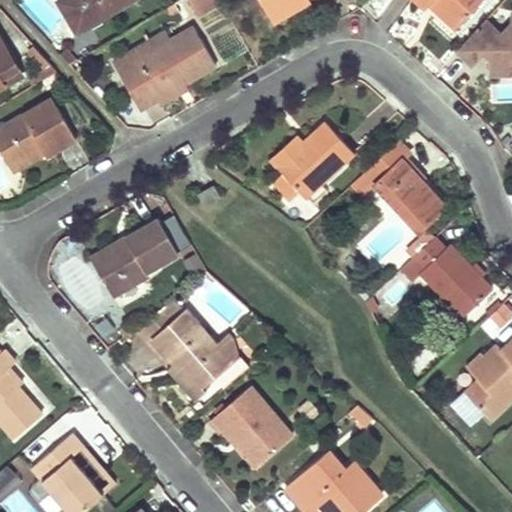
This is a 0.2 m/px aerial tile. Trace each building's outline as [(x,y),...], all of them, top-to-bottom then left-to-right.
[(56,0),(75,33),(133,0),(56,0)] [(257,0),(266,15),(291,0),(257,0)] [(306,0),(291,0),(266,15),(270,22),(307,1),(306,0)] [(416,0),(450,31),(478,0),(416,0)] [(511,23),(501,35),(484,19),(455,51),(470,65),(485,48),(492,53),(493,74),(511,73),(511,23)] [(214,65),(192,27),(169,41),(134,60),(129,51),(110,61),(137,109),(170,89),(182,83),(214,65)] [(169,41),(163,31),(129,51),(134,60),(169,41)] [(0,85),(19,74),(0,41),(0,85)] [(26,78),(30,84),(48,74),(44,67),(26,78)] [(174,97),(186,90),(182,83),(170,89),(174,97)] [(0,160),(6,171),(23,162),(39,153),(41,156),(71,139),(48,98),(0,124),(0,160)] [(353,153),(323,120),(299,141),(290,150),(284,143),(267,158),(281,172),(296,189),(304,198),(353,153)] [(299,141),(293,134),(284,143),(290,150),(299,141)] [(417,230),(430,217),(443,205),(401,160),(409,152),(396,141),(363,172),(373,183),(417,230)] [(271,181),(286,198),(296,189),(281,172),(271,181)] [(359,195),(373,183),(363,172),(349,184),(359,195)] [(202,205),(219,195),(212,185),(196,194),(202,205)] [(111,296),(128,286),(146,276),(144,272),(175,254),(155,220),(88,258),(111,296)] [(413,242),(419,249),(434,236),(427,229),(413,242)] [(422,267),(417,273),(437,295),(459,318),(490,289),(447,244),(444,245),(434,236),(419,249),(412,256),(422,267)] [(432,300),(454,323),(459,318),(437,295),(432,300)] [(380,305),(373,297),(367,303),(374,311),(380,305)] [(511,316),(511,312),(504,304),(490,316),(500,327),(511,316)] [(158,330),(148,339),(170,365),(174,362),(197,389),(228,363),(183,309),(158,330)] [(187,397),(197,389),(174,362),(170,365),(148,339),(158,330),(148,319),(133,333),(187,397)] [(490,366),(477,378),(464,390),(490,419),(511,399),(511,338),(501,348),(496,343),(481,356),(490,366)] [(17,388),(19,386),(22,384),(8,368),(13,364),(2,351),(0,352),(0,425),(12,439),(40,415),(17,388)] [(490,366),(481,356),(468,367),(477,378),(490,366)] [(211,417),(232,443),(253,468),(290,437),(248,387),(211,417)] [(373,420),(356,405),(347,413),(365,429),(373,420)] [(45,511),(81,511),(101,496),(70,458),(82,448),(70,435),(28,470),(40,484),(29,493),(45,511)] [(313,463),(284,488),(304,511),(317,511),(321,509),(324,511),(363,511),(380,498),(352,464),(344,470),(327,451),(313,463)]
